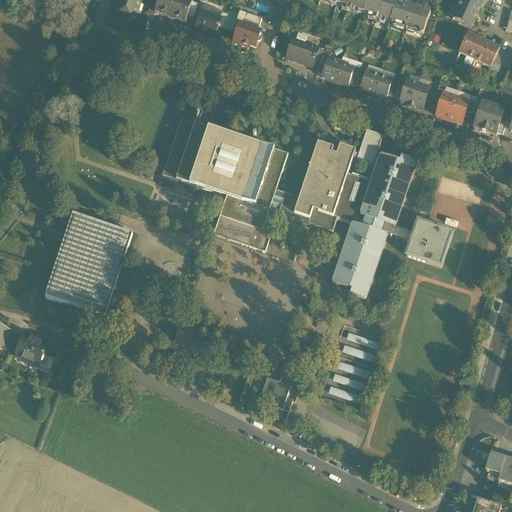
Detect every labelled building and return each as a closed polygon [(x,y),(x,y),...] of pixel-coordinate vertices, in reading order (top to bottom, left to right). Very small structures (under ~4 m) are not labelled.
[(124,17),(128,18),(130,16),(136,17),(140,0),(118,0),(118,3),(117,3),(115,11),(123,14),(124,17)] [(184,25),(185,25),(188,18),(192,4),(180,0),(159,0),(156,11),(154,15),(155,15),(168,20),(168,21),(174,23),(175,22),(184,25)] [(358,13),(364,15),(368,0),(339,0),(337,6),(343,8),(343,6),(347,8),(346,12),(353,14),(355,10),(359,11),(358,13)] [(384,22),(390,24),(397,4),(387,0),(386,0),(368,0),(364,15),(369,17),(370,15),(374,16),(372,21),(380,23),(381,19),(385,20),(384,22)] [(462,0),(460,4),(479,13),(484,0),(462,0)] [(404,6),(397,4),(390,24),(391,24),(392,26),(395,24),(404,27),(406,31),(410,29),(419,32),(420,36),(424,34),(430,15),(422,12),(423,11),(415,9),(415,10),(411,9),(412,7),(405,5),(404,6)] [(471,30),(479,13),(460,4),(453,21),(471,30)] [(204,8),(201,14),(213,18),(215,11),(204,8)] [(146,20),(152,23),(155,15),(154,15),(156,11),(150,9),(146,20)] [(239,13),(234,31),(238,29),(239,26),(242,27),(246,15),(239,13)] [(220,20),(213,18),(201,14),(195,32),(214,39),(218,28),(220,21),(220,20)] [(218,28),(224,30),(228,17),(222,15),(220,20),(220,21),(218,28)] [(242,27),(258,32),(262,21),(246,15),(242,27)] [(183,29),(189,31),(193,20),(188,18),(185,25),(184,25),(183,29)] [(236,35),(235,38),(240,40),(242,44),(241,47),(248,50),(249,47),(255,49),(261,33),(258,32),(242,27),(239,26),(238,29),(234,31),(236,35)] [(298,35),(296,43),(304,46),(307,38),(298,35)] [(459,55),(491,70),(494,63),(499,53),(499,51),(468,37),(468,36),(459,55),(459,56),(459,55)] [(319,51),(304,46),(296,43),(293,42),(286,60),(312,69),(313,66),(319,51)] [(313,66),(319,68),(322,58),(324,53),(319,51),(313,66)] [(494,63),(499,65),(503,55),(499,53),(494,63)] [(499,65),(504,67),(508,57),(503,55),(499,65)] [(328,62),(329,60),(322,58),(319,68),(317,75),(323,77),(327,62),(328,62)] [(343,60),(341,67),(354,71),(354,69),(356,64),(343,60)] [(329,83),(334,85),(341,67),(328,62),(327,62),(323,77),(322,79),(329,82),(329,83)] [(354,71),(341,67),(334,85),(340,87),(341,85),(348,88),(349,86),(352,76),(354,71)] [(313,82),(316,71),(304,68),(301,79),(313,82)] [(355,87),(361,89),(366,73),(366,74),(367,71),(361,69),(360,71),(358,77),(355,87)] [(379,97),(387,99),(387,97),(392,82),(366,74),(366,73),(361,89),(360,90),(368,93),(367,94),(378,98),(379,97)] [(349,86),(355,88),(355,87),(358,77),(352,76),(349,86)] [(387,97),(393,99),(397,87),(398,84),(392,82),(387,97)] [(406,107),(411,109),(418,86),(408,83),(405,90),(401,102),(400,105),(406,107)] [(429,90),(418,86),(411,109),(416,110),(416,111),(422,113),(429,90)] [(405,90),(397,87),(393,99),(401,102),(405,90)] [(434,103),(440,104),(443,95),(444,95),(444,93),(438,91),(434,103)] [(436,117),(449,122),(456,99),(444,95),(443,95),(440,104),(436,117)] [(469,104),(456,99),(449,122),(462,126),(466,113),(469,104)] [(466,113),(472,115),(472,114),(476,103),(470,101),(469,104),(466,113)] [(488,135),(496,137),(497,134),(500,123),(504,113),(482,105),(478,116),(475,127),(474,130),(482,133),(481,133),(487,136),(488,135)] [(478,116),(472,114),(472,115),(469,125),(475,127),(478,116)] [(227,199),(269,214),(276,194),(288,157),(181,122),(162,178),(227,199)] [(497,134),(502,136),(506,125),(500,123),(497,134)] [(359,156),(355,155),(354,159),(357,160),(357,161),(374,166),(383,138),(367,133),(359,156)] [(347,177),(354,159),(355,155),(355,154),(340,149),(337,158),(332,156),(333,151),(318,146),(299,202),(276,194),(269,214),(269,215),(278,218),(278,217),(308,227),(313,213),(333,220),(347,177)] [(338,221),(353,226),(353,225),(383,235),(385,227),(395,230),(417,164),(402,159),(399,167),(395,165),(396,162),(381,157),(371,185),(347,177),(333,220),(313,213),(308,227),(333,235),(338,221)] [(214,238),(246,249),(252,230),(263,234),(269,215),(269,214),(227,199),(214,238)] [(46,299),(106,319),(133,237),(73,217),(46,299)] [(452,235),(417,224),(406,257),(441,269),(452,235)] [(382,236),(383,235),(353,225),(353,226),(332,287),(347,292),(348,289),(353,291),(350,298),(365,303),(387,238),(382,236)] [(246,249),(265,255),(271,236),(263,234),(252,230),(246,249)] [(0,350),(1,351),(3,348),(8,335),(10,332),(0,328),(0,350)] [(3,348),(8,351),(14,337),(8,335),(3,348)] [(381,352),(383,345),(350,336),(348,342),(381,352)] [(20,340),(14,337),(8,351),(15,354),(20,340)] [(16,358),(38,367),(43,355),(47,347),(25,337),(16,358)] [(351,348),(346,360),(373,370),(377,358),(351,348)] [(38,367),(50,373),(55,361),(43,355),(38,367)] [(343,363),(340,371),(370,382),(373,375),(343,363)] [(366,394),(368,386),(337,376),(334,383),(366,394)] [(259,405),(262,406),(270,382),(267,381),(259,405)] [(262,406),(283,412),(287,400),(290,389),(270,382),(262,406)] [(332,388),(330,395),(361,406),(364,399),(332,388)] [(283,412),(289,414),(293,402),(287,400),(283,412)] [(137,417),(126,411),(123,424),(131,428),(137,417)] [(146,447),(117,432),(100,465),(136,483),(143,469),(161,478),(153,493),(175,504),(193,470),(181,464),(185,455),(192,459),(204,436),(162,415),(146,447)] [(489,474),(500,477),(505,460),(494,457),(489,474)] [(511,462),(505,460),(500,477),(498,484),(511,488),(511,462)] [(489,474),(487,482),(498,485),(498,484),(500,477),(489,474)] [(487,482),(485,487),(496,490),(498,485),(487,482)] [(485,487),(483,492),(495,496),(496,490),(485,487)] [(491,507),(495,496),(483,492),(480,504),(491,507)]
